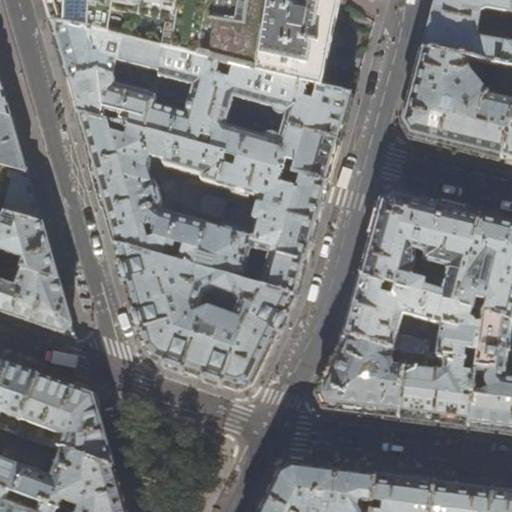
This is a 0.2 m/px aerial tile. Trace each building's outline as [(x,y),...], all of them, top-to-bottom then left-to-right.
[(45,0),(52,24),(167,54),(272,81),(322,91),(333,37),(339,0),(45,0)] [(423,52),(479,62),(489,64),(511,68),(511,0),(437,0),(435,10),(423,52)] [(161,80),(167,54),(52,24),(63,59),(69,82),(97,74),(114,78),(116,68),(132,72),(133,66),(155,72),(151,87),(158,89),(161,80)] [(476,73),(479,62),(423,52),(413,90),(403,124),(411,137),(452,148),(503,160),(511,121),(511,68),(489,64),(487,71),(495,73),(489,98),(469,73),(469,71),(476,73)] [(167,54),(161,80),(193,89),(190,103),(231,114),(235,100),(262,107),(260,116),(276,121),(275,126),(339,143),(345,123),(352,97),(322,91),(272,81),(167,54)] [(115,78),(114,78),(97,74),(69,82),(75,102),(79,117),(146,135),(153,108),(156,99),(115,88),(116,83),(115,80),(115,78)] [(3,89),(0,77),(0,115),(12,118),(3,89)] [(226,129),(231,114),(190,103),(186,116),(153,108),(146,135),(227,158),(327,185),(333,164),(339,143),(275,126),(273,132),(256,128),(254,137),(226,129)] [(12,118),(0,115),(0,165),(28,173),(21,148),(12,118)] [(227,158),(146,135),(79,117),(107,212),(118,248),(196,271),(208,226),(164,214),(160,210),(162,209),(164,206),(163,203),(159,188),(156,185),(154,185),(152,185),(148,170),(150,159),(165,163),(165,166),(165,167),(167,169),(203,179),(203,183),(204,185),(219,189),(227,158)] [(511,121),(503,160),(511,162),(511,121)] [(312,237),(327,185),(227,158),(219,189),(234,194),(234,196),(234,198),(237,200),(249,203),(251,202),(253,199),(265,203),(264,207),(261,206),(259,207),(257,208),(257,210),(252,225),(254,228),(257,229),(254,240),(241,237),(241,233),(239,230),(230,228),(228,226),(226,226),(224,227),(222,230),(208,226),(196,271),(295,299),(312,237)] [(37,205),(28,173),(0,165),(0,214),(6,216),(43,226),(37,205)] [(482,217),(428,204),(395,195),(382,203),(370,247),(361,277),(457,306),(482,217)] [(203,213),(211,216),(216,198),(208,196),(203,199),(201,209),(203,213)] [(216,198),(211,216),(219,219),(223,217),(227,205),(225,201),(216,198)] [(51,254),(43,226),(6,216),(0,231),(0,262),(2,263),(5,253),(20,258),(17,268),(60,283),(51,254)] [(511,224),(482,217),(457,306),(484,314),(511,322),(511,224)] [(253,386),(272,346),(295,299),(196,271),(118,248),(135,310),(148,352),(157,362),(192,375),(207,380),(238,391),(253,386)] [(70,317),(60,283),(17,268),(10,286),(2,283),(6,272),(0,270),(0,312),(9,315),(76,338),(70,317)] [(484,314),(457,306),(361,277),(353,306),(345,337),(393,351),(401,353),(407,355),(424,357),(427,343),(398,337),(404,316),(442,327),(438,359),(444,360),(478,364),(484,314)] [(511,330),(511,322),(484,314),(478,364),(469,428),(502,432),(511,433),(511,379),(506,379),(511,330)] [(390,363),(393,351),(345,337),(343,344),(318,396),(325,410),(336,411),(358,414),(400,419),(407,355),(401,353),(399,356),(403,360),(398,360),(397,367),(395,367),(394,365),(393,364),(390,363)] [(428,357),(424,357),(407,355),(400,419),(436,424),(469,428),(478,364),(444,360),(443,369),(427,367),(428,357)] [(0,365),(0,417),(2,413),(23,421),(38,379),(5,367),(0,365)] [(68,390),(38,379),(23,421),(18,434),(51,446),(54,439),(57,441),(58,443),(56,448),(61,450),(113,470),(101,427),(93,398),(68,390)] [(0,458),(0,488),(12,493),(28,499),(59,511),(63,502),(78,508),(81,511),(80,511),(125,511),(120,493),(113,470),(61,450),(51,478),(0,458)] [(293,466),(280,473),(265,505),(261,511),(373,511),(377,477),(332,471),(293,466)] [(427,483),(377,477),(373,511),(432,511),(436,484),(427,483)] [(445,485),(436,484),(432,511),(491,511),(494,491),(445,485)] [(0,511),(61,511),(59,511),(28,499),(26,505),(20,502),(18,506),(9,503),(12,493),(0,488),(0,511)] [(511,511),(511,493),(494,491),(491,511),(511,511)]
